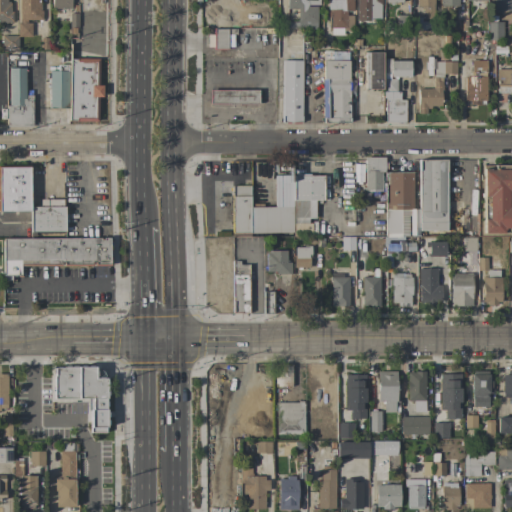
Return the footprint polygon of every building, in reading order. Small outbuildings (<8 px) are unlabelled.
[(0,0),(7,0),(7,1),(10,1),(10,10),(12,10),(12,21),(10,21),(10,23),(0,23),(0,0)] [(19,0),(40,0),(40,10),(41,10),(41,20),(26,20),(26,23),(31,23),(31,36),(17,36),(17,23),(19,23),(19,0)] [(71,0),(71,8),(52,8),(52,0),(71,0)] [(286,8),(286,0),(318,0),(318,4),(306,4),(306,6),(315,6),(316,27),(286,28),(286,21),(296,21),(296,8),(286,8)] [(351,0),(351,10),(345,10),(345,15),(352,15),(352,28),(348,28),(348,30),(342,31),(342,35),(330,35),(330,30),(327,30),(327,0),(351,0)] [(379,18),(369,18),(369,20),(355,20),(355,0),(380,0),(380,4),(379,18)] [(415,7),(415,0),(432,0),(432,19),(422,18),(422,7),(415,7)] [(511,0),(511,18),(501,18),(501,11),(492,11),(492,0),(511,0)] [(77,13),(76,34),(69,34),(69,13),(77,13)] [(408,14),(408,29),(383,29),(383,20),(395,20),(395,14),(408,14)] [(433,21),(433,28),(408,28),(408,17),(420,17),(420,21),(433,21)] [(502,21),(502,40),(487,40),(487,22),(502,21)] [(1,49),(1,35),(17,36),(17,49),(1,49)] [(363,89),(363,51),(381,51),(381,89),(363,89)] [(98,59),(98,85),(102,85),(102,97),(96,97),(96,120),(67,119),(67,107),(47,107),(48,70),(57,70),(57,65),(67,65),(67,58),(98,59)] [(408,76),(388,76),(388,72),(383,72),(383,58),(391,58),(391,60),(408,60),(408,76)] [(281,122),(282,60),(301,60),(300,122),(281,122)] [(348,60),(348,122),(321,122),(321,60),(348,60)] [(462,100),(463,76),(469,76),(469,71),(470,71),(470,60),(485,60),(485,100),(479,100),(479,105),(468,104),(468,100),(462,100)] [(455,73),(433,73),(433,61),(455,61),(455,73)] [(511,91),(510,91),(510,93),(495,93),(495,71),(493,71),(493,63),(507,64),(507,66),(511,66),(511,91)] [(25,68),(25,95),(32,95),(32,124),(7,124),(6,106),(9,106),(9,68),(25,68)] [(416,88),(432,88),(432,77),(432,73),(442,73),(442,78),(441,78),(441,90),(440,90),(440,105),(429,105),(429,108),(424,108),(424,113),(416,113),(416,88)] [(404,122),(384,122),(384,97),(382,97),(382,79),(396,79),(396,91),(399,91),(399,100),(404,100),(404,122)] [(256,89),(256,104),(207,104),(207,89),(256,89)] [(364,192),(364,156),(383,156),(383,188),(380,188),(380,192),(364,192)] [(445,231),(417,231),(417,159),(445,159),(445,231)] [(511,164),(511,232),(479,232),(479,168),(486,168),(486,169),(491,169),(491,164),(511,164)] [(354,182),(363,182),(363,165),(354,165),(354,182)] [(0,166),(29,166),(29,206),(39,206),(39,199),(63,199),(64,230),(28,230),(28,211),(0,211),(0,166)] [(407,237),(384,237),(384,202),(386,202),(386,171),(412,171),(412,209),(407,209),(407,237)] [(231,232),(231,185),(250,185),(249,206),(273,207),(274,174),(322,175),(322,200),(315,200),(314,221),(292,221),(291,233),(231,232)] [(409,209),(417,209),(417,235),(409,235),(409,209)] [(339,250),(339,236),(353,236),(353,250),(339,250)] [(1,238),(109,237),(109,265),(20,265),(20,277),(1,277),(1,238)] [(474,237),(474,251),(461,251),(461,237),(474,237)] [(426,256),(426,241),(443,241),(443,256),(426,256)] [(292,267),(292,255),(294,255),(294,247),(310,247),(310,260),(308,260),(308,267),(292,267)] [(285,250),(285,262),(290,262),(290,274),(276,274),(276,271),(264,271),(265,253),(269,253),(269,250),(285,250)] [(485,257),(485,270),(476,270),(476,257),(485,257)] [(231,313),(230,261),(238,261),(239,264),(247,264),(247,313),(231,313)] [(436,268),(436,285),(440,285),(440,302),(433,302),(433,305),(426,305),(426,302),(418,302),(418,268),(436,268)] [(360,277),(370,277),(370,269),(378,269),(378,306),(360,306),(360,277)] [(481,277),(486,277),(486,270),(497,270),(497,277),(499,277),(499,302),(495,302),(495,305),(486,305),(486,302),(481,302),(481,277)] [(347,277),(347,305),(329,305),(329,273),(341,273),(341,277),(347,277)] [(396,302),(390,302),(390,273),(401,273),(401,274),(409,274),(409,277),(410,277),(410,295),(409,295),(409,306),(396,306),(396,302)] [(470,305),(449,305),(449,273),(470,273),(470,305)] [(261,313),(261,291),(272,291),(272,313),(261,313)] [(274,386),(274,364),(289,364),(289,386),(274,386)] [(105,432),(88,432),(88,401),(53,401),(53,366),(94,366),(94,378),(105,378),(105,432)] [(511,397),(502,397),(501,393),(501,374),(505,374),(505,370),(511,370),(511,397)] [(376,401),(376,371),(395,371),(395,401),(393,401),(393,412),(382,412),(382,401),(376,401)] [(423,371),(423,412),(412,412),(412,400),(406,400),(406,390),(405,390),(405,380),(406,380),(406,372),(413,372),(413,371),(423,371)] [(471,406),(471,393),(469,393),(469,374),(471,374),(471,371),(486,371),(486,374),(487,374),(487,380),(490,380),(490,388),(487,388),(487,406),(471,406)] [(363,418),(348,418),(349,410),(343,409),(343,402),(342,402),(342,387),(343,387),(343,374),(364,374),(363,418)] [(459,374),(459,418),(443,418),(444,409),(439,409),(439,402),(438,402),(438,374),(459,374)] [(303,434),(275,434),(275,402),(303,402),(303,434)] [(368,431),(368,411),(379,411),(379,431),(368,431)] [(463,428),(463,415),(475,415),(475,428),(463,428)] [(427,416),(427,434),(399,434),(399,416),(427,416)] [(511,433),(495,433),(495,416),(511,416),(511,433)] [(352,423),(352,439),(336,439),(337,422),(352,423)] [(431,423),(447,422),(447,438),(431,438),(431,423)] [(492,438),(483,438),(483,422),(492,422),(492,438)] [(269,441),(269,453),(254,453),(254,441),(269,441)] [(394,441),(394,455),(367,455),(367,441),(394,441)] [(75,507),(56,507),(56,491),(54,491),(54,479),(59,479),(59,450),(62,450),(62,442),(72,442),(72,451),(74,451),(74,479),(75,479),(75,507)] [(365,442),(365,457),(361,457),(361,459),(354,459),(354,457),(346,457),(346,459),(339,459),(339,457),(334,457),(334,442),(365,442)] [(511,469),(495,469),(495,445),(511,445),(511,469)] [(0,462),(0,448),(11,448),(11,462),(0,462)] [(29,466),(29,451),(44,451),(44,466),(29,466)] [(462,476),(463,453),(474,453),(474,456),(480,456),(480,451),(493,451),(493,465),(479,465),(479,476),(462,476)] [(429,475),(421,475),(421,462),(429,462),(429,475)] [(444,476),(431,476),(431,462),(444,462),(444,476)] [(316,508),(316,481),(319,481),(319,469),(321,469),(321,466),(332,466),(332,469),(333,469),(333,508),(316,508)] [(238,467),(250,467),(250,476),(263,476),(263,480),(267,480),(267,490),(263,490),(263,509),(245,509),(245,493),(240,493),(240,485),(239,485),(238,467)] [(511,507),(500,507),(501,479),(511,479),(511,471),(511,507)] [(22,508),(22,505),(19,505),(19,475),(36,475),(36,505),(33,505),(33,508),(22,508)] [(276,509),(276,479),(285,479),(285,475),(293,476),(293,479),(295,479),(295,510),(276,509)] [(337,507),(337,499),(342,499),(342,479),(355,479),(355,481),(360,481),(360,509),(342,509),(342,507),(337,507)] [(423,479),(423,509),(405,509),(405,486),(403,486),(403,479),(423,479)] [(439,506),(439,486),(446,486),(446,483),(455,483),(455,486),(456,486),(457,506),(453,506),(453,509),(443,509),(443,506),(439,506)] [(462,483),(488,483),(488,507),(463,507),(463,498),(462,498),(462,483)] [(398,484),(398,506),(391,506),(391,509),(381,509),(381,506),(374,506),(373,484),(398,484)]
